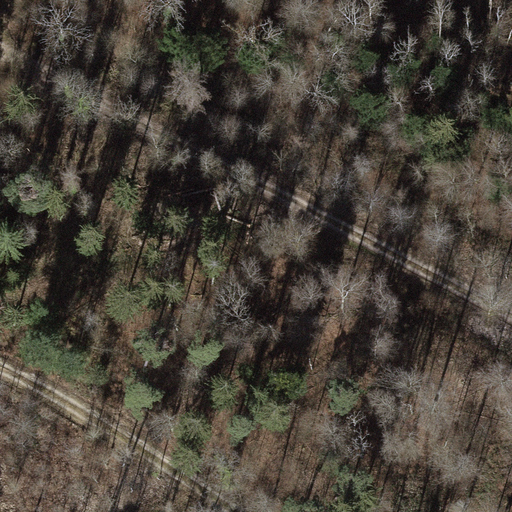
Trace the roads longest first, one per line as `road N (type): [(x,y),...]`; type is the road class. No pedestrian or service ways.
road 1 (track): [(511,313),(0,48)]
road 2 (track): [(0,371),(227,511)]
